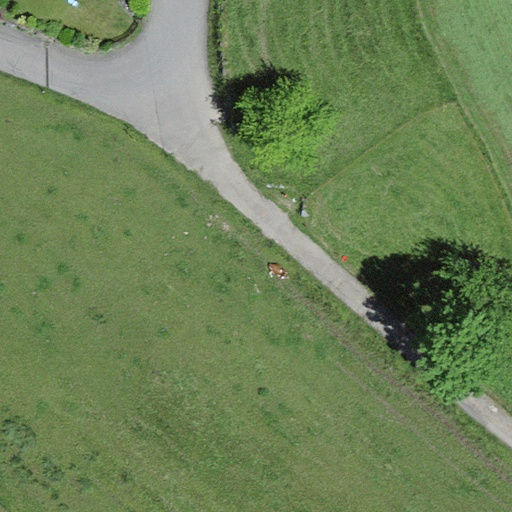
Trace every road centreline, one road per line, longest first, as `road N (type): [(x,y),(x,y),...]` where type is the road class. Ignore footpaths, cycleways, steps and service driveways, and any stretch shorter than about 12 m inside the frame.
road 1 (unclassified): [(177,104),(228,181),(511,433)]
road 2 (residential): [(177,104),(0,52)]
